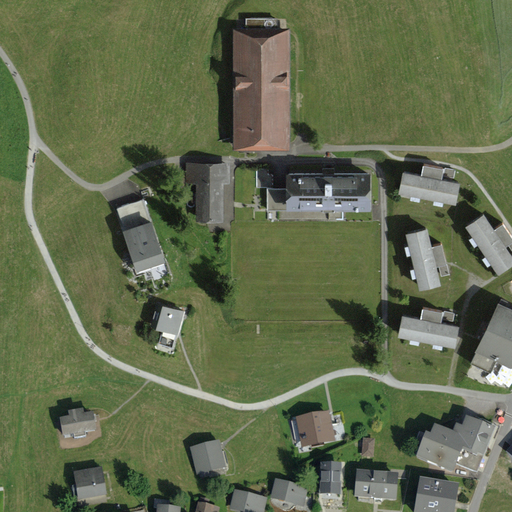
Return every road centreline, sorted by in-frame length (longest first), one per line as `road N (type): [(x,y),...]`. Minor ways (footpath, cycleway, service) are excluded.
road 1 (track): [(392,383),(348,371),(272,402),(239,406),(98,351),(29,217),(32,121),(0,52)]
road 2 (track): [(511,140),(475,150),(162,161),(94,187),(34,138)]
road 3 (track): [(392,383),(384,369),(380,172),(362,161),(273,157)]
road 4 (track): [(511,399),(392,383)]
